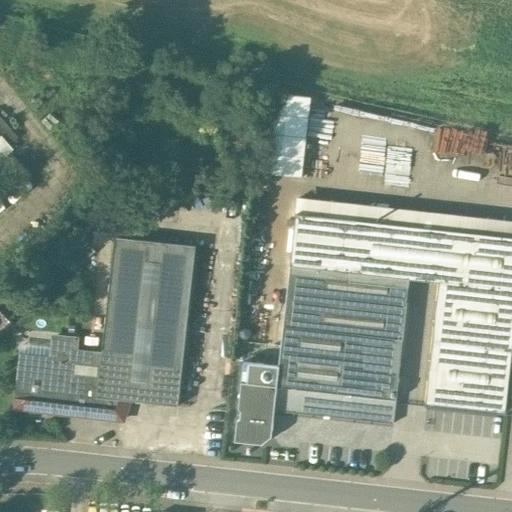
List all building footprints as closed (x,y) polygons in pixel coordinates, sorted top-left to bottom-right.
[(312,176),(316,94),(282,92),(277,174),(312,176)] [(0,130),(0,164),(17,153),(0,130)] [(357,221),(297,214),(291,265),(352,271),(357,221)] [(92,219),(32,271),(50,291),(96,251),(87,240),(100,229),(92,219)] [(511,357),(511,237),(357,221),(352,271),(411,278),(439,282),(426,403),(506,412),(511,357)] [(197,246),(116,237),(103,352),(98,397),(126,400),(179,406),(197,246)] [(352,271),(291,265),(280,366),(275,410),(276,410),(394,423),(411,278),(352,271)] [(52,362),(22,358),(16,408),(45,411),(47,399),(64,401),(67,373),(74,374),(76,349),(78,339),(55,337),(52,362)] [(103,352),(76,349),(74,374),(67,373),(64,401),(68,401),(67,413),(124,420),(126,400),(98,397),(103,352)] [(280,366),(245,362),(240,408),(242,411),(242,418),(238,420),(236,441),(263,444),(273,437),(276,410),(275,410),(280,366)]
